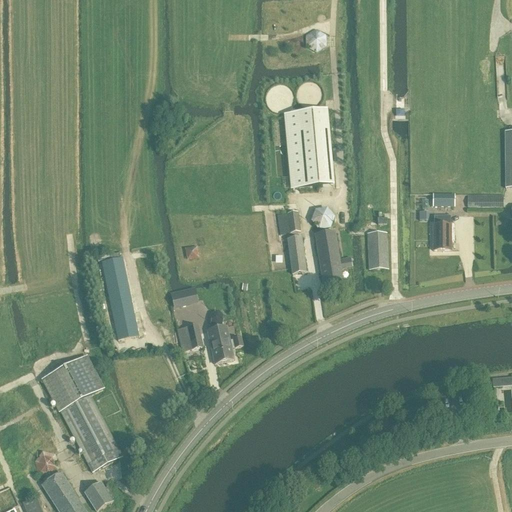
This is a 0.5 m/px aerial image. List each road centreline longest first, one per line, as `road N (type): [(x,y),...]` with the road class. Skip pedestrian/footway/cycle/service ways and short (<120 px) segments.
road 1 (secondary): [(148,511),(191,442),(290,354),(376,313),(511,288)]
road 2 (tertiary): [(323,511),(387,469),(511,441)]
